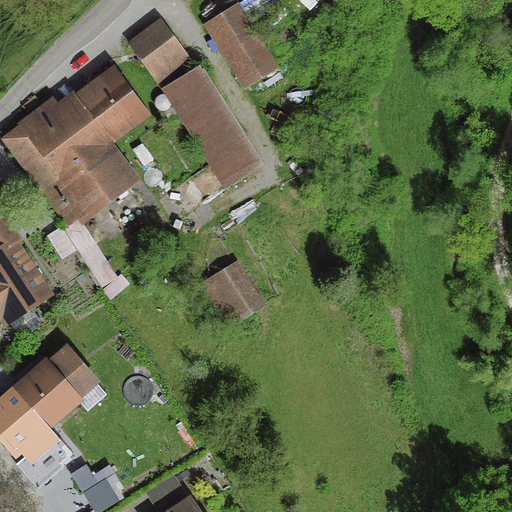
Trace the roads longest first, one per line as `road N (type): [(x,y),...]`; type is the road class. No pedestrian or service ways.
road 1 (track): [(511,122),(493,217),(511,290)]
road 2 (residential): [(122,0),(0,113)]
